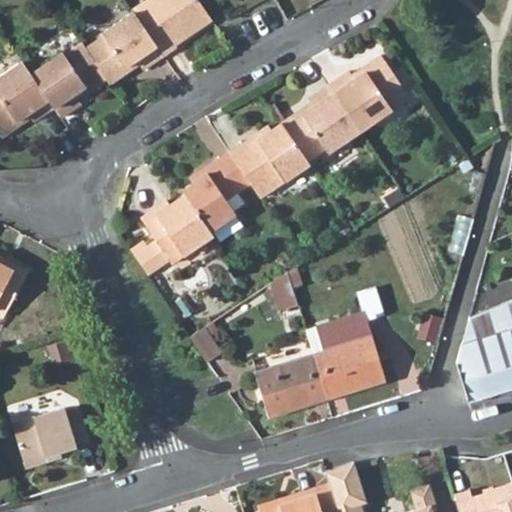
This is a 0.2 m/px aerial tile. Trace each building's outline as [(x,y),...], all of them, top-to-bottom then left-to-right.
[(133,12),(164,55),(177,46),(176,43),(190,34),(187,29),(208,14),(198,0),(145,0),(132,9),(133,12)] [(285,0),(291,9),(299,4),(296,0),(285,0)] [(138,64),(142,70),(164,55),(133,12),(101,33),(103,36),(85,47),(107,79),(110,84),(127,72),(123,68),(134,59),(138,64)] [(187,29),(190,34),(211,19),(208,14),(187,29)] [(54,107),(60,117),(82,104),(78,98),(75,93),(87,85),(90,90),(107,79),(85,47),(81,42),(64,55),(62,52),(31,73),(54,107)] [(329,84),(360,130),(392,108),(390,104),(407,93),(381,55),(363,67),(366,71),(355,78),(352,74),(350,70),(329,84)] [(123,68),(127,72),(138,64),(134,59),(123,68)] [(0,136),(19,124),(16,120),(29,111),(32,116),(35,120),(54,107),(31,73),(23,61),(0,75),(0,136)] [(352,74),(355,78),(366,71),(363,67),(352,74)] [(282,121),(307,159),(325,148),(328,152),(360,130),(329,84),(308,97),(311,102),(299,110),(282,121)] [(75,93),(78,98),(90,90),(87,85),(75,93)] [(16,120),(19,124),(32,116),(29,111),(16,120)] [(253,135),(230,151),(252,184),(261,198),(310,163),(307,159),(282,121),(271,129),(268,125),(258,132),(260,136),(255,139),(253,135)] [(185,194),(211,231),(237,213),(235,211),(228,200),(239,193),(252,184),(230,151),(205,167),(208,172),(203,175),(200,170),(189,178),(193,183),(183,190),(185,194)] [(239,193),(228,200),(235,211),(246,204),(239,193)] [(169,260),(171,264),(213,235),(211,231),(185,194),(170,204),(156,214),(152,208),(140,217),(155,239),(146,245),(133,253),(148,274),(169,260)] [(152,208),(156,214),(170,204),(166,198),(152,208)] [(448,250),(464,255),(474,218),(457,214),(448,250)] [(143,240),(130,248),(133,253),(146,245),(143,240)] [(279,256),(287,267),(296,260),(288,249),(279,256)] [(26,275),(3,264),(6,258),(0,255),(0,315),(2,316),(3,317),(26,275)] [(3,264),(26,275),(29,269),(6,258),(3,264)] [(270,283),(279,310),(299,304),(289,271),(270,283)] [(378,284),(361,289),(368,314),(385,310),(378,284)] [(175,301),(185,317),(195,310),(185,295),(175,301)] [(457,362),(472,399),(511,387),(511,298),(469,317),(457,362)] [(313,353),(326,398),(384,381),(362,311),(315,326),(322,350),(313,353)] [(190,336),(207,361),(221,352),(204,327),(190,336)] [(255,370),(269,415),(326,398),(313,353),(255,370)] [(12,423),(24,462),(60,451),(76,446),(75,444),(90,439),(79,405),(64,410),(64,407),(12,423)] [(24,462),(26,468),(62,457),(60,451),(24,462)] [(354,463),(326,472),(330,484),(339,511),(432,511),(431,507),(436,505),(429,484),(410,490),(416,509),(405,511),(363,511),(361,504),(367,502),(354,463)] [(471,493),(455,498),(459,511),(511,511),(511,482),(493,488),(493,490),(483,493),(472,496),(471,493)] [(339,511),(330,484),(315,488),(299,493),(300,497),(258,509),(259,511),(339,511)] [(470,489),(454,494),(455,498),(471,493),(470,489)]
